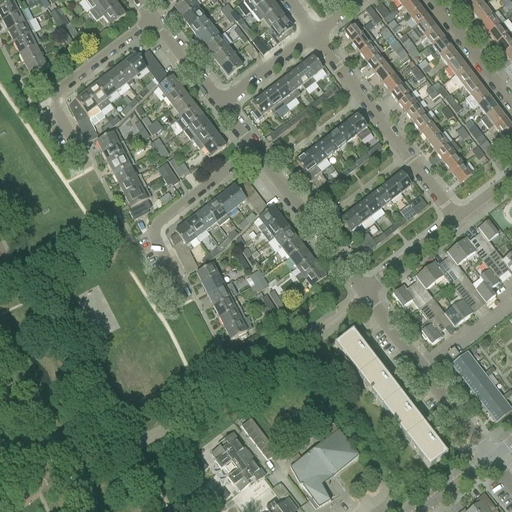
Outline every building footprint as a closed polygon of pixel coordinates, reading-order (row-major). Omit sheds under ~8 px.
[(44,0),(43,0),(40,3),(45,10),(46,10),(49,8),(44,0)] [(83,1),(91,11),(105,0),(84,0),(83,1)] [(91,11),(88,13),(96,23),(99,21),(102,18),(117,7),(117,6),(117,7),(111,0),(105,0),(95,8),(91,11)] [(187,0),(174,10),(175,11),(175,10),(183,20),(196,9),(200,6),(195,0),(187,0)] [(243,5),(238,9),(245,18),(250,14),(250,15),(269,0),(268,0),(249,0),(248,1),(244,4),(243,5)] [(258,24),(264,20),(276,10),(269,1),(269,0),(250,15),(258,24)] [(410,0),(401,7),(409,17),(420,9),(413,0),(410,0)] [(472,0),(465,6),(472,16),(484,7),(478,0),(472,0)] [(507,0),(504,0),(500,3),(504,8),(507,6),(506,5),(509,3),(507,0)] [(5,7),(0,9),(0,17),(2,22),(2,23),(19,14),(22,12),(27,10),(23,3),(19,6),(17,1),(13,3),(5,7)] [(231,15),(233,13),(227,6),(223,9),(228,15),(230,14),(231,15)] [(380,7),(375,11),(383,21),(384,20),(389,16),(381,6),(380,7)] [(117,7),(102,18),(110,28),(125,17),(125,16),(124,17),(117,7)] [(472,16),(480,26),(492,17),(484,7),(472,16)] [(370,8),(365,12),(376,26),(381,23),(370,8)] [(58,9),(54,12),(59,20),(63,17),(58,9)] [(189,30),(203,19),(196,9),(183,20),(190,29),(189,30)] [(219,12),(224,18),(226,17),(227,18),(229,16),(228,15),(223,9),(219,12)] [(409,17),(416,27),(427,19),(420,9),(409,17)] [(264,20),(271,30),(284,20),(284,19),(283,20),(276,10),(264,20)] [(19,14),(2,23),(8,33),(8,34),(24,25),(28,23),(22,12),(19,14)] [(49,15),(55,23),(59,20),(54,12),(49,15)] [(230,14),(228,15),(229,16),(233,22),(234,21),(237,19),(233,13),(231,15),(230,14)] [(230,25),(233,22),(229,16),(227,18),(226,17),(224,18),(230,25)] [(389,16),(384,20),(387,24),(392,20),(389,16)] [(63,17),(59,20),(64,28),(69,25),(63,17)] [(190,30),(198,39),(211,29),(214,27),(207,17),(203,19),(189,30),(190,30)] [(480,26),(488,36),(499,27),(492,17),(480,26)] [(418,42),(424,37),(435,29),(427,19),(416,27),(410,32),(418,42)] [(59,20),(55,23),(60,31),(64,28),(59,20)] [(271,30),(267,34),(277,47),(289,37),(287,34),(292,30),(291,29),(291,30),(284,20),(285,20),(284,20),(271,30)] [(393,22),(387,26),(391,31),(396,26),(393,22)] [(13,45),(30,36),(34,34),(28,23),(24,25),(8,34),(14,45),(13,45)] [(243,24),(239,28),(244,34),(246,33),(247,34),(249,32),(243,24)] [(488,36),(495,46),(510,35),(502,25),(499,27),(488,36)] [(355,26),(344,35),(352,45),(367,33),(363,29),(359,32),(355,26)] [(396,26),(391,31),(394,35),(400,31),(396,26)] [(378,33),(382,38),(386,36),(385,35),(388,32),(385,28),(378,33)] [(204,49),(205,50),(218,39),(211,29),(198,39),(205,49),(204,49)] [(424,37),(432,47),(443,38),(435,29),(424,37)] [(69,32),(74,40),(78,37),(73,30),(69,32)] [(233,33),(238,39),(240,37),(241,38),(243,37),(237,30),(233,33)] [(246,33),(244,34),(250,41),(254,38),(249,32),(247,34),(246,33)] [(386,36),(382,38),(386,42),(392,37),(388,32),(385,35),(386,36)] [(352,45),(359,55),(374,43),(367,33),(352,45)] [(495,46),(503,56),(511,49),(511,33),(510,35),(495,46)] [(30,36),(13,45),(14,45),(19,56),(36,48),(35,47),(39,45),(34,34),(30,36)] [(62,37),(67,45),(71,42),(66,34),(62,37)] [(78,37),(74,40),(79,48),(83,45),(78,37)] [(240,37),(238,39),(243,46),(247,43),(243,37),(241,38),(240,37)] [(432,47),(427,50),(431,56),(430,57),(433,61),(439,57),(450,48),(443,38),(432,47)] [(205,49),(213,59),(226,49),(218,39),(205,50),(205,49)] [(252,44),(263,58),(269,53),(259,39),(252,44)] [(408,41),(402,46),(407,51),(409,49),(409,48),(412,46),(408,41)] [(71,42),(67,45),(72,53),(76,50),(71,42)] [(374,43),(359,55),(367,65),(378,57),(383,53),(379,48),(379,49),(374,43)] [(390,48),(398,58),(401,56),(400,54),(403,52),(396,43),(390,48)] [(244,51),(251,61),(258,56),(250,46),(244,51)] [(409,49),(407,51),(409,55),(415,50),(412,46),(409,48),(409,49)] [(25,67),(41,59),(36,48),(19,56),(20,56),(25,67)] [(439,57),(447,67),(458,58),(450,48),(439,57)] [(226,49),(213,59),(220,68),(219,69),(220,69),(233,59),(226,49)] [(511,49),(503,56),(511,66),(511,65),(511,49)] [(401,56),(398,58),(401,62),(407,57),(403,52),(400,54),(401,56)] [(138,60),(142,64),(151,57),(148,53),(138,60)] [(125,63),(136,78),(137,78),(139,76),(146,71),(145,69),(145,68),(142,64),(138,60),(135,55),(134,56),(135,56),(125,63)] [(142,64),(145,69),(155,62),(151,57),(142,64)] [(378,57),(367,65),(375,75),(386,67),(378,57)] [(447,67),(454,77),(466,68),(458,58),(447,67)] [(41,59),(25,67),(25,68),(25,67),(31,78),(30,78),(30,79),(47,70),(41,59)] [(233,59),(220,69),(220,70),(220,69),(227,78),(227,79),(242,68),(241,68),(233,59)] [(312,59),(302,67),(312,80),(322,72),(312,59)] [(145,69),(146,71),(149,74),(158,66),(155,62),(145,69)] [(418,66),(418,67),(421,71),(428,66),(424,62),(418,66)] [(115,71),(126,86),(127,86),(129,84),(136,78),(125,63),(125,64),(115,71)] [(149,74),(152,78),(162,71),(158,66),(149,74)] [(428,66),(421,71),(425,76),(425,75),(431,71),(428,66)] [(302,67),(292,75),(302,88),(305,92),(315,84),(312,80),(302,67)] [(386,67),(375,75),(382,85),(393,77),(386,67)] [(410,73),(414,78),(416,76),(416,74),(419,72),(416,68),(410,73)] [(454,77),(462,87),(473,78),(466,68),(454,77)] [(120,91),(126,86),(115,71),(105,79),(105,78),(116,93),(117,93),(118,95),(121,92),(120,91)] [(152,78),(156,83),(165,75),(162,71),(152,78)] [(416,76),(414,78),(418,84),(424,79),(419,72),(416,74),(416,76)] [(156,83),(159,87),(169,80),(165,75),(156,83)] [(292,75),(282,82),(295,100),(300,96),(296,92),(302,88),(292,75)] [(393,77),(382,85),(390,95),(401,87),(393,77)] [(109,99),(116,93),(105,78),(105,79),(95,86),(106,101),(107,102),(110,100),(109,99)] [(159,87),(157,89),(165,100),(180,88),(179,88),(172,79),(172,78),(169,80),(159,87)] [(462,87),(470,97),(481,88),(473,78),(462,87)] [(153,82),(145,90),(149,94),(157,86),(153,82)] [(282,82),(272,90),(284,107),(285,108),(295,100),(282,82)] [(401,87),(390,95),(398,105),(409,97),(412,94),(404,84),(401,87)] [(434,92),(435,93),(438,91),(437,90),(440,87),(437,84),(431,88),(434,92)] [(85,94),(96,109),(98,110),(100,113),(110,106),(107,102),(106,101),(95,86),(95,87),(85,94)] [(438,91),(435,93),(438,97),(439,96),(441,99),(442,99),(443,101),(444,101),(448,98),(441,88),(440,88),(440,87),(437,90),(438,91)] [(180,88),(165,100),(172,109),(187,98),(179,89),(180,88)] [(334,88),(324,96),(327,100),(338,93),(334,88)] [(425,93),(429,98),(432,95),(431,94),(434,92),(431,88),(425,93)] [(465,101),(464,101),(472,111),(473,111),(477,107),(489,98),(481,88),(470,97),(465,101)] [(149,94),(145,90),(138,96),(142,100),(149,94)] [(272,90),(262,98),(271,111),(274,114),(284,107),(272,90)] [(432,95),(429,98),(432,102),(438,97),(435,93),(434,92),(431,94),(432,95)] [(76,101),(68,107),(73,117),(76,124),(87,118),(89,122),(100,113),(98,110),(96,109),(85,94),(76,101)] [(409,97),(398,105),(405,115),(416,107),(420,104),(417,99),(413,102),(409,97)] [(178,120),(180,119),(195,108),(194,108),(187,98),(172,109),(178,117),(176,118),(178,120)] [(261,119),(271,111),(262,98),(251,106),(255,110),(249,115),(256,123),(258,123),(262,120),(261,119)] [(320,98),(314,103),(317,108),(324,103),(320,98)] [(477,107),(485,117),(496,108),(489,98),(477,107)] [(125,99),(123,101),(127,107),(131,111),(138,105),(134,101),(131,104),(125,99)] [(454,101),(448,106),(452,111),(456,109),(455,108),(457,106),(454,101)] [(314,103),(305,110),(309,115),(317,108),(314,103)] [(456,109),(452,111),(456,116),(456,115),(461,111),(457,106),(455,108),(456,109)] [(131,111),(127,107),(121,114),(125,118),(131,111)] [(134,111),(139,119),(144,116),(138,107),(134,111)] [(416,107),(405,115),(413,125),(424,117),(428,114),(424,109),(420,112),(416,107)] [(178,120),(175,123),(183,133),(202,118),(195,108),(180,119),(178,120)] [(440,113),(444,118),(447,115),(446,114),(449,112),(447,108),(440,113)] [(480,120),(480,121),(487,131),(488,130),(493,127),(504,118),(496,108),(485,117),(480,120)] [(302,112),(294,119),(297,124),(305,117),(302,112)] [(447,115),(444,118),(447,122),(454,117),(449,112),(446,114),(447,115)] [(110,117),(106,121),(109,124),(109,125),(113,129),(120,123),(119,123),(116,119),(113,121),(110,117)] [(357,117),(346,125),(356,138),(360,143),(371,135),(366,130),(369,127),(365,122),(362,124),(357,117)] [(424,117),(413,125),(421,135),(432,127),(437,123),(434,118),(429,122),(424,117)] [(89,122),(87,118),(76,124),(79,129),(90,123),(89,122)] [(146,118),(141,122),(146,129),(151,126),(146,118)] [(190,143),(191,142),(210,128),(210,127),(209,128),(202,118),(203,118),(202,118),(183,133),(190,143)] [(493,127),(500,137),(511,128),(504,118),(493,127)] [(294,119),(287,124),(291,129),(297,124),(294,119)] [(464,127),(467,132),(471,129),(470,128),(473,125),(470,122),(464,127)] [(92,128),(90,123),(79,129),(81,134),(92,128)] [(139,123),(134,126),(139,135),(144,131),(139,123)] [(113,129),(109,125),(102,130),(105,135),(113,129)] [(346,125),(336,133),(346,146),(356,138),(346,125)] [(471,129),(467,132),(471,136),(477,131),(473,125),(470,128),(471,129)] [(151,126),(146,129),(151,138),(157,135),(151,126)] [(283,126),(273,134),(277,139),(287,131),(284,126),(283,126)] [(432,127),(421,135),(428,145),(439,137),(432,127)] [(95,134),(92,128),(81,134),(84,139),(95,134)] [(199,152),(203,149),(218,138),(217,137),(217,138),(210,128),(191,142),(199,152)] [(456,133),(459,138),(463,135),(462,134),(465,132),(462,128),(456,133)] [(511,128),(500,137),(509,148),(511,144),(511,128)] [(102,154),(102,155),(123,144),(116,131),(113,134),(96,143),(96,144),(97,143),(102,154)] [(144,131),(139,135),(144,142),(149,139),(144,131)] [(463,135),(459,138),(463,142),(469,137),(465,132),(462,134),(463,135)] [(336,133),(326,141),(336,154),(339,151),(342,154),(348,149),(346,146),(336,133)] [(98,139),(95,134),(84,139),(87,144),(98,139)] [(439,137),(428,145),(436,155),(447,146),(439,137)] [(218,138),(203,149),(211,158),(210,159),(225,148),(225,147),(225,148),(217,138),(218,138)] [(158,141),(154,144),(159,152),(164,149),(158,141)] [(326,141),(316,148),(326,161),(336,154),(326,141)] [(480,146),(483,151),(486,149),(486,148),(489,146),(486,142),(480,146)] [(447,146),(436,155),(444,165),(455,157),(460,153),(452,143),(447,146)] [(107,165),(107,166),(128,155),(123,144),(102,155),(108,165),(107,165)] [(150,147),(155,154),(159,152),(154,144),(150,147)] [(378,146),(368,154),(372,158),(382,150),(378,146)] [(486,149),(483,151),(491,161),(497,156),(489,146),(486,148),(486,149)] [(316,148),(306,156),(316,169),(320,174),(330,166),(326,161),(316,148)] [(471,153),(475,158),(478,156),(477,154),(480,152),(477,148),(471,153)] [(164,149),(159,152),(164,159),(169,156),(164,149)] [(159,152),(155,154),(160,162),(164,159),(159,152)] [(478,156),(475,158),(478,162),(484,157),(480,152),(477,154),(478,156)] [(113,176),(134,166),(128,155),(107,166),(108,166),(114,176),(113,176)] [(316,169),(306,156),(296,164),(305,176),(304,179),(304,181),(306,183),(310,184),(312,182),(313,179),(320,174),(316,169)] [(365,156),(358,161),(362,166),(368,161),(365,156)] [(455,157),(444,165),(451,175),(462,167),(455,157)] [(168,164),(174,172),(178,169),(173,161),(168,164)] [(358,161),(351,166),(355,171),(362,166),(358,161)] [(161,169),(167,176),(171,173),(166,165),(161,169)] [(119,187),(119,188),(137,178),(135,175),(134,175),(130,168),(134,166),(113,176),(113,177),(114,176),(119,187)] [(462,167),(451,175),(459,185),(470,177),(462,167)] [(178,169),(174,172),(179,180),(183,177),(178,169)] [(345,171),(338,177),(341,181),(348,176),(345,171)] [(171,173),(167,176),(167,177),(163,180),(168,188),(171,186),(172,188),(178,184),(171,173)] [(401,175),(391,183),(401,196),(411,188),(401,175)] [(124,198),(124,199),(145,188),(140,177),(137,178),(119,188),(120,188),(125,198),(124,198)] [(338,177),(332,181),(335,186),(341,181),(338,177)] [(244,180),(235,188),(238,192),(248,185),(244,180)] [(391,183),(381,190),(390,204),(401,196),(391,183)] [(332,189),(328,184),(311,197),(314,202),(332,189)] [(238,192),(242,197),(251,189),(248,185),(238,192)] [(225,194),(225,195),(236,210),(246,202),(245,201),(242,197),(238,192),(235,188),(234,187),(234,188),(225,195),(225,194)] [(145,188),(124,199),(125,199),(131,209),(130,210),(131,210),(131,211),(129,213),(134,222),(149,214),(143,204),(151,200),(145,188)] [(242,197),(245,201),(255,194),(251,189),(242,197)] [(381,190),(370,198),(380,211),(390,204),(381,190)] [(246,202),(249,206),(258,198),(255,194),(245,201),(246,202)] [(215,202),(226,217),(229,215),(230,214),(236,210),(225,195),(224,195),(225,195),(215,203),(215,202)] [(249,206),(253,210),(262,203),(258,198),(249,206)] [(370,198),(360,206),(370,219),(380,211),(370,198)] [(413,211),(412,212),(416,216),(426,208),(419,199),(409,206),(413,211)] [(229,221),(227,219),(215,202),(214,202),(215,203),(205,210),(216,225),(219,228),(229,221)] [(253,210),(256,215),(265,208),(262,203),(253,210)] [(360,206),(350,213),(360,227),(370,219),(360,206)] [(256,215),(259,219),(269,212),(265,208),(256,215)] [(261,226),(257,229),(260,234),(264,232),(265,231),(280,219),(272,210),(273,209),(272,209),(269,212),(259,219),(258,220),(262,226),(261,226)] [(195,217),(206,233),(209,230),(216,225),(205,210),(204,210),(205,210),(195,218),(195,217)] [(360,227),(350,213),(340,221),(350,234),(360,227)] [(409,214),(403,219),(406,224),(413,218),(409,214)] [(251,215),(245,222),(249,226),(256,219),(251,215)] [(185,225),(196,240),(199,238),(206,233),(195,217),(194,218),(195,218),(185,225)] [(264,232),(260,234),(268,244),(271,241),(273,240),(288,229),(287,229),(280,220),(280,219),(265,231),(264,232)] [(403,219),(396,224),(399,229),(406,224),(403,219)] [(249,226),(245,222),(238,228),(242,232),(249,226)] [(479,235),(474,239),(488,258),(495,252),(488,243),(497,236),(496,235),(497,234),(494,229),(492,230),(487,223),(477,231),(477,233),(479,235)] [(176,235),(169,240),(174,248),(173,249),(176,255),(187,250),(186,248),(196,240),(185,225),(185,226),(175,233),(175,232),(175,233),(176,235)] [(288,229),(273,240),(281,250),(295,239),(287,230),(288,229)] [(389,230),(383,235),(386,239),(393,234),(389,230)] [(233,233),(227,239),(231,243),(238,237),(233,233)] [(376,247),(367,235),(350,249),(359,260),(376,247)] [(379,237),(376,240),(379,244),(386,239),(383,235),(379,237)] [(231,243),(227,239),(220,246),(224,250),(231,243)] [(239,239),(235,243),(239,250),(244,247),(239,239)] [(295,239),(281,250),(288,260),(303,249),(302,249),(295,239)] [(465,240),(455,247),(466,261),(474,254),(481,263),(488,258),(474,239),(469,243),(467,240),(465,240)] [(447,259),(442,263),(457,282),(464,276),(457,267),(466,261),(455,247),(445,255),(445,257),(447,259)] [(303,249),(288,260),(296,270),(310,259),(310,258),(310,259),(303,249)] [(190,255),(189,253),(187,250),(176,255),(179,260),(190,255)] [(246,250),(241,253),(246,261),(251,258),(246,250)] [(216,251),(209,257),(212,261),(220,255),(216,251)] [(502,261),(495,252),(488,258),(503,276),(507,273),(510,276),(511,274),(511,255),(511,254),(502,261)] [(192,260),(190,255),(179,260),(181,265),(192,260)] [(239,255),(234,258),(239,266),(244,263),(239,255)] [(212,261),(209,257),(202,262),(205,267),(212,261)] [(251,258),(246,261),(251,269),(255,267),(256,269),(264,263),(262,260),(255,265),(251,258)] [(490,292),(501,284),(498,280),(503,276),(488,258),(481,263),(488,272),(479,279),(480,280),(484,285),(490,292)] [(299,275),(294,279),(298,284),(302,281),(303,280),(304,280),(318,269),(318,268),(318,269),(310,259),(311,259),(310,259),(296,270),(300,275),(299,275)] [(195,265),(192,260),(181,265),(184,271),(195,265)] [(244,263),(239,266),(244,274),(249,271),(244,263)] [(434,264),(424,272),(434,285),(443,278),(450,287),(457,282),(442,263),(438,267),(436,264),(434,264)] [(198,270),(195,265),(184,271),(187,276),(198,270)] [(213,266),(196,275),(202,286),(201,286),(219,278),(217,274),(213,266)] [(318,269),(304,280),(311,290),(326,279),(325,278),(325,279),(318,269)] [(258,272),(254,275),(259,283),(263,280),(258,272)] [(416,283),(411,287),(425,306),(432,300),(426,291),(434,285),(424,272),(414,279),(414,281),(416,283)] [(249,278),(254,286),(259,283),(254,275),(249,278)] [(464,276),(457,282),(476,307),(481,303),(484,307),(489,303),(495,298),(490,292),(484,285),(480,280),(471,286),(471,285),(464,276)] [(219,278),(201,286),(202,286),(207,297),(224,289),(223,285),(219,278)] [(263,280),(259,283),(264,291),(268,288),(263,280)] [(449,305),(453,309),(463,323),(474,314),(471,310),(476,307),(457,282),(450,287),(458,298),(449,305)] [(259,283),(254,286),(259,294),(264,291),(259,283)] [(224,289),(207,297),(207,298),(208,297),(213,308),(231,299),(234,298),(237,296),(231,285),(226,288),(224,289)] [(411,302),(418,311),(425,306),(411,287),(406,291),(404,288),(403,288),(392,296),(398,303),(396,304),(400,308),(401,307),(402,309),(411,302)] [(269,296),(274,304),(278,301),(273,293),(269,296)] [(441,295),(434,300),(437,304),(444,299),(441,295)] [(261,300),(266,308),(271,305),(266,297),(261,300)] [(218,319),(218,320),(239,309),(234,298),(231,299),(213,308),(213,309),(219,319),(218,319)] [(432,300),(425,306),(445,331),(449,327),(452,331),(463,323),(453,309),(444,316),(432,300)] [(278,301),(274,304),(279,312),(283,309),(278,301)] [(271,305),(266,308),(271,316),(276,313),(271,305)] [(425,306),(418,311),(428,323),(419,330),(421,333),(422,335),(421,336),(425,341),(426,340),(431,347),(443,338),(440,335),(445,331),(425,306)] [(224,331),(241,322),(245,320),(239,309),(218,320),(219,320),(224,330),(224,331)] [(241,322),(224,331),(225,331),(230,341),(229,342),(230,342),(246,334),(241,322)] [(334,347),(357,378),(376,364),(370,356),(368,358),(364,353),(366,351),(357,339),(355,341),(351,336),(353,335),(352,333),(334,347)] [(446,355),(451,361),(452,361),(459,356),(453,349),(446,355)] [(451,365),(450,366),(459,378),(476,365),(467,353),(451,365)] [(357,378),(381,409),(400,394),(399,393),(396,395),(392,390),(395,388),(386,377),(383,378),(379,373),(382,371),(376,364),(357,378)] [(476,365),(459,378),(468,390),(485,377),(484,375),(476,365)] [(485,377),(468,390),(469,390),(477,401),(494,389),(494,388),(487,379),(485,377)] [(494,389),(477,401),(478,402),(487,413),(503,401),(503,400),(502,399),(502,398),(494,388),(494,389)] [(381,409),(405,439),(423,425),(405,401),(402,403),(398,398),(401,396),(400,394),(381,409)] [(503,401),(487,413),(496,425),(511,413),(511,412),(511,411),(505,402),(503,400),(503,401)] [(250,421),(241,428),(259,452),(267,462),(277,454),(269,445),(250,421)] [(423,425),(405,439),(429,470),(447,456),(423,425)] [(359,458),(347,443),(338,431),(289,468),(300,489),(302,488),(309,496),(306,499),(315,511),(330,503),(321,486),(359,458)] [(235,487),(240,493),(252,484),(254,486),(265,477),(260,470),(258,471),(252,464),(254,462),(244,449),(242,451),(236,443),(238,442),(232,435),(221,443),(223,445),(211,455),(216,462),(214,463),(221,472),(222,470),(228,478),(227,479),(233,488),(235,487)] [(396,506),(400,503),(393,493),(389,496),(396,506)] [(477,505),(472,509),(473,511),(496,511),(484,495),(475,502),(477,505)] [(265,511),(291,511),(295,509),(297,511),(288,499),(288,500),(285,503),(284,502),(276,508),(273,504),(265,511)]
